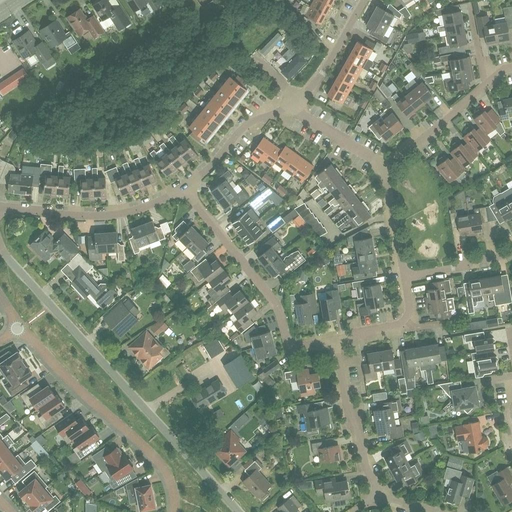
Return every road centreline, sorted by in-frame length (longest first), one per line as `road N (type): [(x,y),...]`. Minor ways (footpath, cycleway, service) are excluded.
road 1 (unclassified): [(237,511),(5,257),(0,242)]
road 2 (residential): [(174,511),(174,492),(151,453),(20,330)]
road 3 (residential): [(337,341),(289,346),(269,293),(187,190)]
road 4 (residential): [(0,208),(111,217),(187,190)]
road 5 (residential): [(380,500),(364,465),(337,341)]
road 6 (residential): [(187,190),(250,125),(285,108)]
road 7 (residential): [(384,165),(485,86)]
road 8 (residential): [(294,99),(367,0)]
